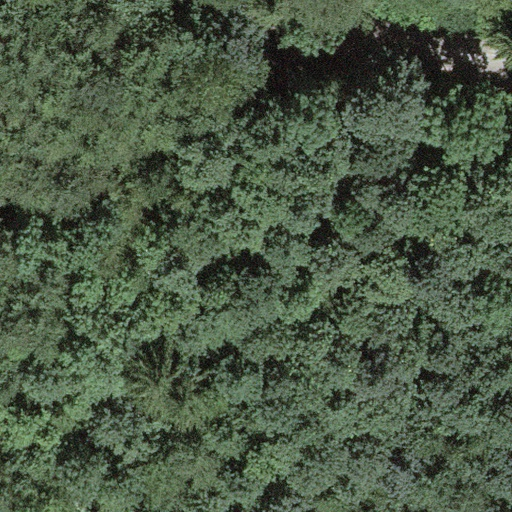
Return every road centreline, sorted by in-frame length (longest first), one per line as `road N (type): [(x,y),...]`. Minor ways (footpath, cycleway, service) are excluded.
road 1 (track): [(273,17),(224,101),(145,156),(64,189),(0,184)]
road 2 (track): [(511,69),(273,17),(245,0)]
